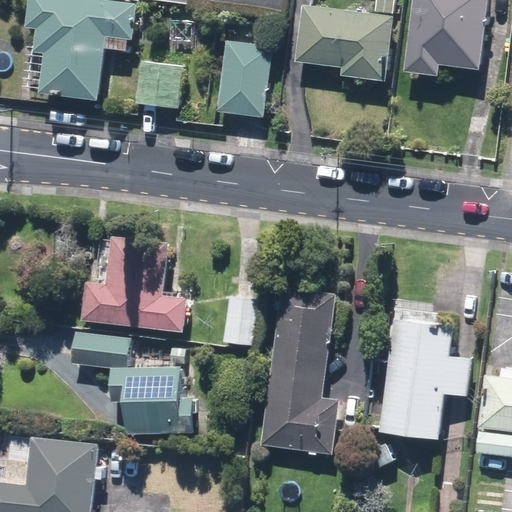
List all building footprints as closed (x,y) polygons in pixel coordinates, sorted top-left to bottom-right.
[(140,7),(84,0),(32,0),(29,30),(39,31),(36,55),(47,56),(42,97),(101,104),(107,51),(129,54),(130,42),(135,43),(140,7)] [(416,0),(406,75),(440,79),(442,68),(481,73),(490,0),(416,0)] [(396,19),(305,8),(298,64),(344,70),(343,78),(387,84),(396,19)] [(275,49),(229,43),(219,114),(266,120),(275,49)] [(186,70),(143,64),(138,105),(181,111),(186,70)] [(90,285),(85,323),(186,335),(190,301),(166,298),(172,246),(115,239),(109,287),(90,285)] [(284,289),(263,446),(334,456),(339,419),(344,419),(347,402),(324,399),(338,296),(284,289)] [(250,300),(231,298),(225,344),(258,348),(264,302),(250,300)] [(397,320),(382,434),(441,442),(447,396),(469,399),(474,362),(465,361),(452,359),(456,328),(397,320)] [(128,405),(127,435),(197,437),(197,399),(183,399),(184,369),(131,368),(132,337),(76,332),(72,364),(114,368),(114,404),(128,405)] [(487,377),(480,430),(511,433),(511,370),(503,369),(502,378),(487,377)] [(26,492),(0,488),(0,511),(100,511),(110,443),(34,433),(26,492)] [(511,436),(481,433),(478,454),(511,458),(511,436)] [(390,442),(367,453),(377,472),(399,461),(390,442)]
